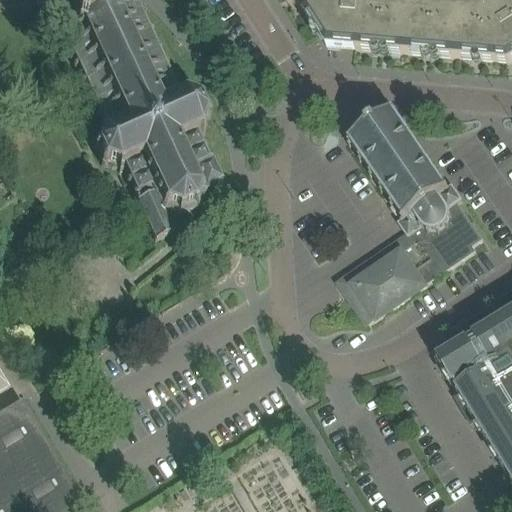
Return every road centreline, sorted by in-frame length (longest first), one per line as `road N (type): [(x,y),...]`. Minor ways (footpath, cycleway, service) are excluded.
road 1 (residential): [(307,83),(275,156),(273,187),(291,336),(319,361),(389,358),(511,276)]
road 2 (tertiary): [(511,102),(307,83)]
